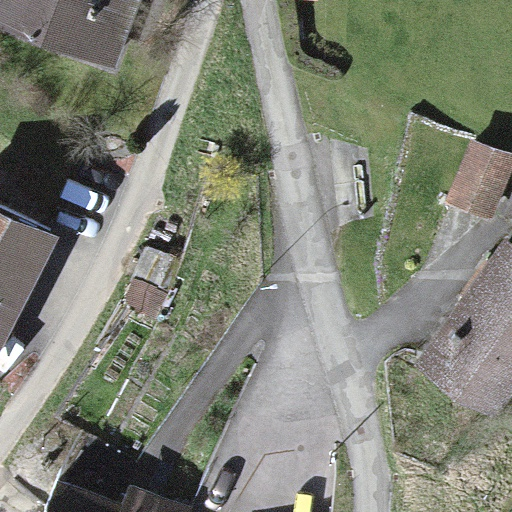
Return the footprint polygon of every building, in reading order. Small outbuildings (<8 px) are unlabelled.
[(0,0),(0,21),(114,65),(138,0),(0,0)] [(463,146),(439,194),(483,216),(507,168),(463,146)] [(0,206),(0,345),(56,235),(0,206)] [(511,265),(494,252),(406,370),(481,425),(511,383),(511,265)] [(88,511),(45,492),(35,511),(169,511),(117,488),(106,511),(88,511)]
